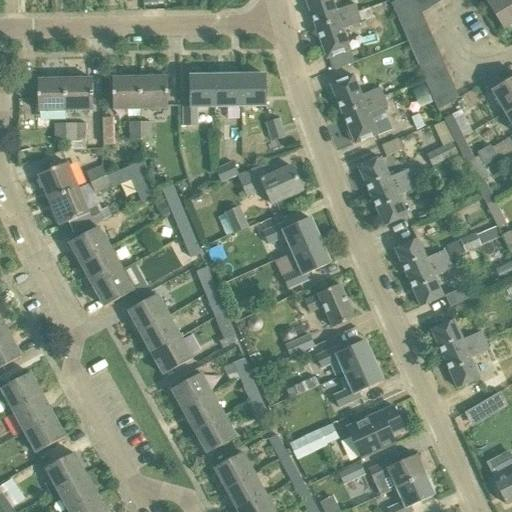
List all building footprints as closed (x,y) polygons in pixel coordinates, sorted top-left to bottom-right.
[(307,0),(317,28),(358,14),(355,4),(336,11),(332,0),(307,0)] [(410,0),(397,0),(391,4),(399,23),(417,15),(415,11),(416,11),(417,10),(410,0)] [(427,4),(424,0),(410,0),(417,10),(427,4)] [(511,24),(511,0),(493,0),(488,4),(504,30),(511,24)] [(358,14),(317,28),(327,58),(350,50),(343,30),(362,23),(358,14)] [(417,15),(399,23),(404,34),(422,26),(417,15)] [(408,44),(430,35),(426,24),(422,26),(404,34),(408,44)] [(413,55),(435,45),(430,35),(408,44),(413,55)] [(417,65),(440,56),(435,45),(413,55),(417,65)] [(422,76),(444,66),(440,56),(417,65),(422,76)] [(427,86),(449,77),(444,66),(422,76),(427,86)] [(239,77),(240,108),(265,107),(264,76),(239,77)] [(343,114),(383,96),(379,87),(361,95),(352,76),(330,85),(343,114)] [(197,109),(214,108),(214,77),(189,78),(189,107),(182,107),(182,127),(198,126),(197,109)] [(214,108),(240,108),(239,77),(214,77),(214,108)] [(431,97),(453,87),(449,77),(427,86),(431,97)] [(140,79),(140,110),(167,109),(167,78),(140,79)] [(113,110),(140,110),(140,79),(112,79),(113,110)] [(505,114),(511,109),(511,79),(492,92),(505,114)] [(38,112),(65,111),(65,80),(38,81),(38,112)] [(65,80),(65,111),(92,111),(91,80),(65,80)] [(453,87),(431,97),(437,110),(458,98),(453,87)] [(383,96),(343,114),(356,143),(378,134),(369,114),(387,106),(383,96)] [(466,107),(457,111),(466,132),(475,128),(466,107)] [(407,138),(431,127),(424,112),(400,124),(407,138)] [(457,147),(465,143),(451,115),(443,119),(457,147)] [(103,145),(114,145),(113,118),(101,118),(103,145)] [(279,120),(264,124),(269,141),(284,137),(279,120)] [(129,141),(140,141),(140,123),(128,123),(129,141)] [(140,123),(140,141),(151,141),(151,123),(140,123)] [(54,143),(66,142),(65,124),(54,125),(54,143)] [(65,124),(66,142),(76,142),(76,124),(65,124)] [(431,167),(458,155),(452,142),(426,155),(431,167)] [(470,174),(483,167),(478,156),(473,159),(465,143),(457,147),(470,174)] [(371,197),(411,179),(407,170),(389,178),(380,159),(358,168),(371,197)] [(107,175),(90,182),(94,193),(110,186),(112,191),(146,176),(140,161),(107,175)] [(220,184),(239,175),(232,161),(214,169),(220,184)] [(48,200),(77,188),(67,163),(37,175),(48,200)] [(90,182),(107,175),(102,165),(86,172),(90,182)] [(266,179),(261,167),(238,177),(247,198),(265,190),(272,206),(303,192),(291,167),(266,179)] [(484,201),(492,196),(484,179),(488,177),(483,167),(470,174),(484,201)] [(411,179),(371,197),(384,226),(406,217),(397,196),(415,188),(411,179)] [(171,214),(181,209),(172,186),(161,191),(171,214)] [(87,211),(77,188),(48,200),(59,226),(73,220),(78,231),(102,221),(96,207),(87,211)] [(492,196),(484,201),(497,228),(506,224),(492,196)] [(233,233),(247,227),(239,206),(225,212),(233,233)] [(180,236),(191,232),(181,209),(171,214),(180,236)] [(280,213),(258,224),(268,245),(286,236),(294,253),(320,241),(310,218),(287,228),(280,213)] [(80,265),(110,248),(98,227),(68,243),(80,265)] [(476,235),(480,245),(501,237),(496,227),(476,235)] [(511,258),(511,236),(509,231),(501,236),(511,258)] [(191,232),(180,236),(190,259),(200,255),(191,232)] [(452,259),(481,247),(480,245),(476,235),(475,233),(459,239),(461,244),(448,249),(452,259)] [(53,244),(59,255),(71,249),(65,238),(53,244)] [(408,278),(447,260),(443,251),(425,259),(417,239),(395,249),(408,278)] [(320,241),(294,253),(300,268),(282,276),(287,290),(311,279),(309,274),(330,264),(320,241)] [(92,286),(122,270),(110,248),(80,265),(92,286)] [(447,260),(408,278),(421,307),(443,297),(434,278),(452,270),(447,260)] [(205,295),(216,291),(206,268),(195,272),(205,295)] [(122,270),(92,286),(104,308),(134,291),(122,270)] [(354,318),(340,285),(318,295),(318,294),(303,300),(309,314),(324,307),(333,328),(354,318)] [(214,317),(225,313),(216,291),(205,295),(214,317)] [(140,334),(169,318),(158,297),(128,313),(140,334)] [(225,313),(214,317),(223,340),(234,336),(225,313)] [(152,355),(181,339),(169,318),(140,334),(152,355)] [(444,360),(485,341),(480,332),(463,340),(454,320),(431,330),(444,360)] [(8,335),(0,340),(0,369),(21,358),(8,335)] [(291,357),(314,347),(308,335),(285,345),(291,357)] [(181,339),(152,355),(163,376),(193,360),(181,339)] [(344,374),(373,361),(365,341),(340,352),(337,345),(315,356),(321,369),(339,361),(344,374)] [(485,341),(444,360),(457,389),(480,379),(471,359),(489,351),(485,341)] [(241,384),(252,379),(244,359),(229,365),(225,370),(231,383),(239,379),(241,384)] [(373,361),(344,374),(350,387),(332,395),(338,409),(361,399),(358,391),(382,381),(373,361)] [(13,411),(41,395),(29,374),(0,390),(13,411)] [(183,413),(212,397),(200,376),(171,392),(183,413)] [(297,396),(318,386),(314,377),(293,386),(297,396)] [(249,404),(261,399),(252,379),(241,384),(249,404)] [(25,432),(53,417),(41,395),(13,411),(25,432)] [(195,434),(224,418),(212,397),(183,413),(195,434)] [(261,399),(249,404),(258,424),(269,419),(261,399)] [(366,418),(346,428),(361,460),(376,453),(398,443),(394,433),(404,428),(395,406),(366,418)] [(53,417),(25,432),(37,454),(65,438),(53,417)] [(224,418),(195,434),(206,455),(235,439),(224,418)] [(318,430),(290,444),(297,460),(326,446),(318,430)] [(285,451),(276,434),(268,439),(277,455),(285,451)] [(289,478),(298,474),(285,451),(277,455),(289,478)] [(57,491),(86,475),(74,454),(45,470),(57,491)] [(226,492),(255,476),(243,455),(215,470),(226,492)] [(396,489),(425,476),(416,456),(391,468),(388,461),(369,469),(375,483),(390,476),(396,489)] [(343,486),(365,476),(359,462),(337,472),(343,486)] [(507,506),(511,503),(511,472),(494,482),(507,506)] [(301,501),(310,497),(298,474),(289,478),(301,501)] [(68,511),(70,511),(97,496),(86,475),(57,491),(68,511)] [(237,511),(239,511),(266,497),(255,476),(226,492),(237,511)] [(425,476),(396,489),(402,501),(386,509),(387,511),(412,511),(410,507),(434,496),(425,476)] [(18,478),(5,486),(18,508),(31,501),(18,478)] [(17,511),(14,507),(12,509),(11,508),(15,505),(2,486),(0,486),(0,508),(2,511),(17,511)] [(106,511),(97,496),(70,511),(68,511),(106,511)] [(274,511),(266,497),(239,511),(274,511)] [(317,511),(310,497),(301,501),(307,511),(317,511)]
